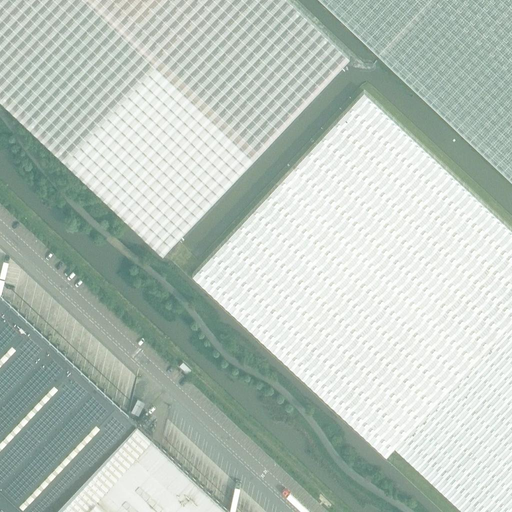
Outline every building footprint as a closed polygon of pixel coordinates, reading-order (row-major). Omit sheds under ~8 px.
[(0,0),(0,99),(129,222),(162,253),(349,56),(289,0),(0,0)] [(511,0),(320,0),(422,96),(511,180),(511,0)] [(393,448),(392,448),(460,511),(511,511),(511,233),(360,82),(255,210),(203,260),(393,448)] [(0,484),(28,511),(50,511),(136,421),(0,292),(0,484)] [(178,366),(184,372),(188,372),(190,369),(182,362),(178,366)] [(137,400),(130,412),(138,416),(145,404),(137,400)] [(50,511),(232,511),(136,421),(50,511)] [(0,511),(28,511),(0,485),(0,511)]
